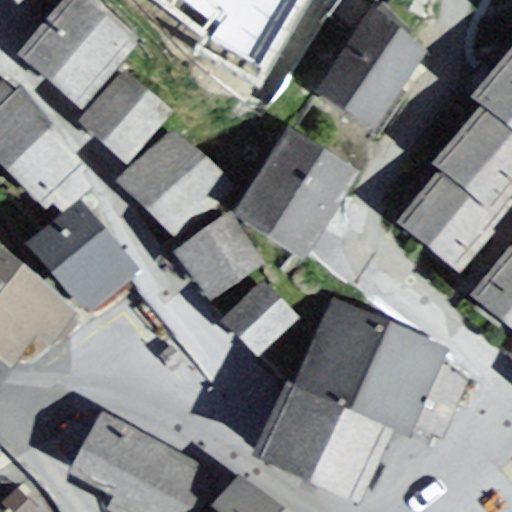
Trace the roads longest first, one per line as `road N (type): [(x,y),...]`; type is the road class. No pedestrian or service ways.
road 1 (residential): [(456,0),(425,103),(359,208),(342,255),(385,308),(463,360),(511,409)]
road 2 (residential): [(27,409),(62,388),(97,389),(290,511)]
road 3 (residential): [(385,511),(511,438)]
